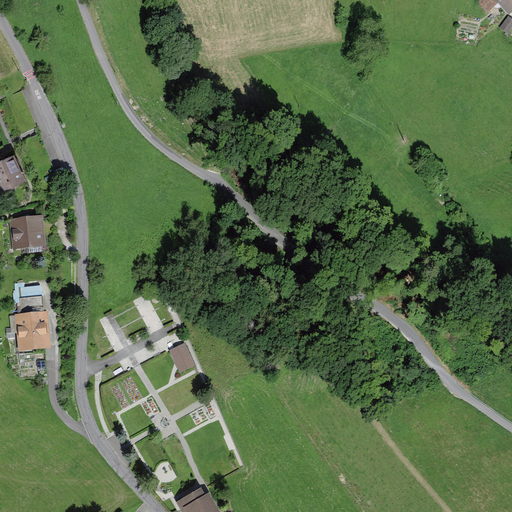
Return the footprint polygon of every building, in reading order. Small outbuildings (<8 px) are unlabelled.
[(511,0),(480,0),(479,2),(486,10),(493,4),(490,1),(490,0),(498,0),(509,11),(511,7),(511,0)] [(511,19),(508,17),(501,27),(508,32),(511,27),(511,19)] [(6,97),(13,116),(27,110),(20,92),(6,97)] [(35,129),(27,110),(13,116),(21,134),(35,129)] [(23,141),(33,164),(47,159),(37,135),(23,141)] [(12,155),(0,160),(0,186),(1,189),(4,190),(6,189),(10,191),(12,190),(14,186),(16,185),(17,182),(15,179),(21,176),(12,155)] [(54,178),(47,159),(33,164),(40,183),(54,178)] [(12,222),(15,247),(43,243),(40,219),(29,220),(26,218),(24,221),(12,222)] [(24,281),(14,281),(15,295),(43,294),(43,283),(24,283),(24,281)] [(44,346),(43,330),(47,329),(46,316),(42,317),(40,297),(20,299),(22,319),(18,319),(18,327),(17,327),(19,348),(44,346)] [(172,352),(176,359),(187,354),(184,346),(172,352)] [(361,396),(355,383),(345,388),(351,401),(361,396)] [(216,511),(207,496),(204,498),(200,490),(179,502),(183,510),(187,508),(188,510),(189,511),(216,511)]
